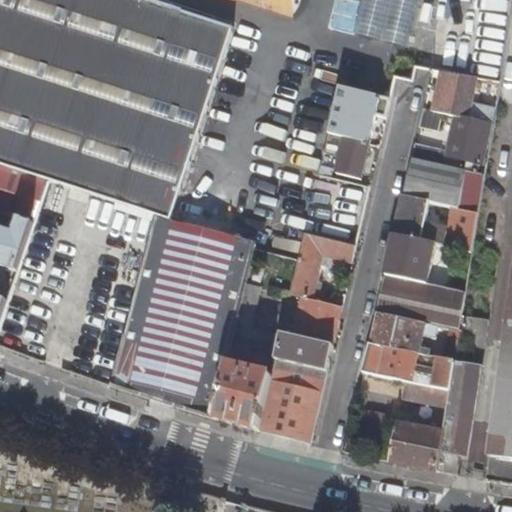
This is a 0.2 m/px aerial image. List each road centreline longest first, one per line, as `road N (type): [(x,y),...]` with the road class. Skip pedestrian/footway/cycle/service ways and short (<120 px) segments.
road 1 (residential): [(415,86),(319,494)]
road 2 (secondary): [(319,494),(121,439),(0,392)]
